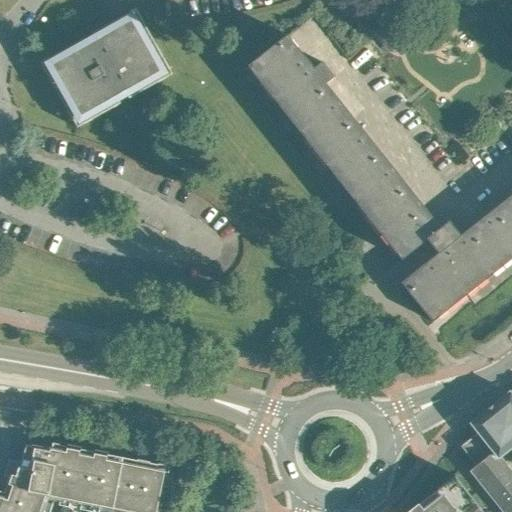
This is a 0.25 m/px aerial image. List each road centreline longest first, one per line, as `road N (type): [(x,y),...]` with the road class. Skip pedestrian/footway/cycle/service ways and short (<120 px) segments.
road 1 (unknown): [(511,164),(458,193),(346,55)]
road 2 (secondary): [(199,396),(62,371)]
